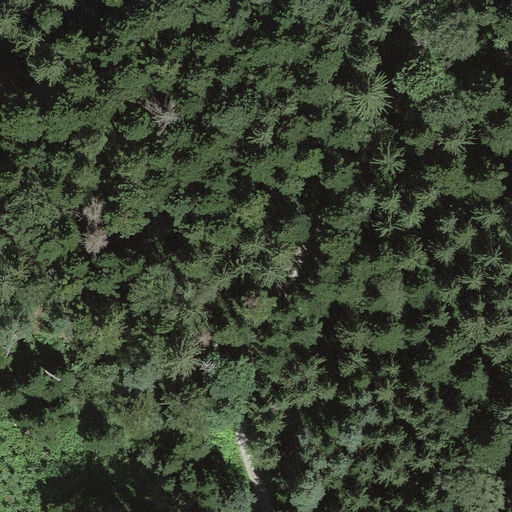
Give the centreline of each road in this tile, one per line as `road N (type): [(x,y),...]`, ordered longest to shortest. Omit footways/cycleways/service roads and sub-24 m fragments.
road 1 (track): [(432,0),(384,118),(238,365),(233,417),(263,511)]
road 2 (track): [(125,0),(86,51),(0,121)]
